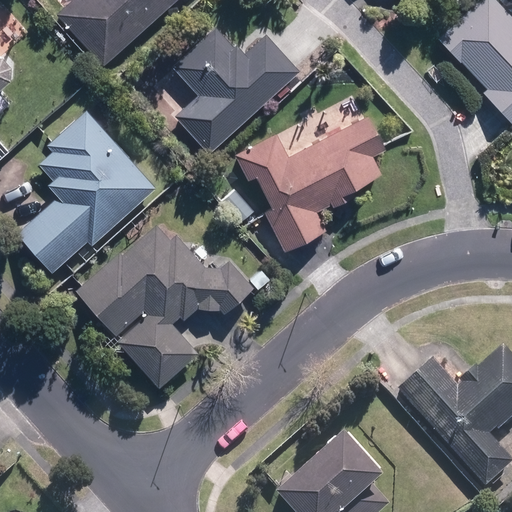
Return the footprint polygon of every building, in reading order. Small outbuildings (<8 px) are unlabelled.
[(103,66),(171,0),(72,0),(55,17),(103,66)] [(480,92),(510,122),(481,150),(492,161),(511,141),(511,16),(495,0),(473,0),(435,38),(484,88),(480,92)] [(209,154),(297,69),(262,33),(240,53),(213,24),(168,67),(194,94),(172,115),(209,154)] [(0,80),(11,70),(0,58),(0,80)] [(155,186),(82,110),(46,145),(51,150),(36,164),(50,179),(45,184),(55,195),(14,234),(51,272),(86,240),(91,245),(155,186)] [(383,150),(364,114),(286,154),(275,134),(234,155),(247,179),(253,176),(269,207),(263,210),(284,252),(323,232),(312,210),(326,203),(329,209),(344,201),(339,192),(381,171),(373,156),(383,150)] [(168,238),(154,224),(124,252),(119,248),(73,290),(115,335),(112,338),(156,386),(195,350),(170,323),(177,316),(183,322),(196,309),(226,312),(248,290),(252,294),(257,289),(220,250),(213,257),(201,245),(193,252),(174,233),(168,238)] [(431,358),(396,388),(483,487),(511,463),(488,437),(511,415),(511,359),(501,346),(475,369),(473,366),(453,383),(431,358)] [(377,478),(338,435),(271,495),(286,511),(378,511),(388,503),(371,484),(377,478)]
